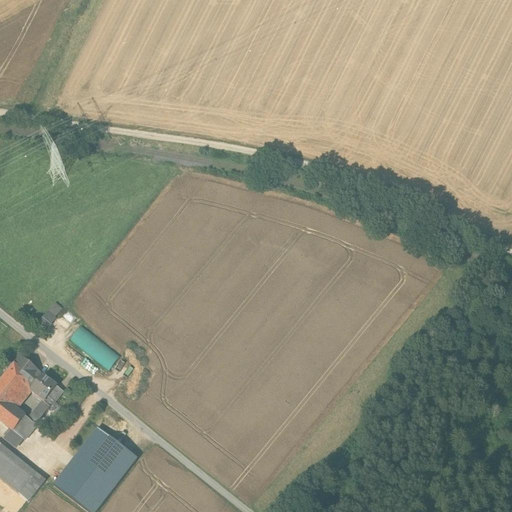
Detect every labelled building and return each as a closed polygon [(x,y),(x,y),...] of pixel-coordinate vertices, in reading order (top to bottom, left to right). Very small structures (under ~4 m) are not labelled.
[(55,304),(35,327),(44,334),(63,311),(55,304)] [(68,337),(106,370),(118,356),(80,324),(68,337)] [(42,376),(19,357),(0,380),(0,425),(11,434),(12,433),(26,417),(18,411),(31,396),(28,393),(42,376)] [(28,393),(31,396),(41,404),(49,411),(63,395),(42,376),(28,393)] [(49,411),(41,404),(30,416),(39,424),(49,411)] [(38,428),(26,417),(12,433),(24,443),(25,444),(38,428)] [(97,511),(137,461),(97,430),(53,487),(85,511),(97,511)] [(12,433),(11,434),(4,442),(16,452),(24,443),(12,433)] [(44,482),(0,446),(0,481),(27,503),(44,482)]
